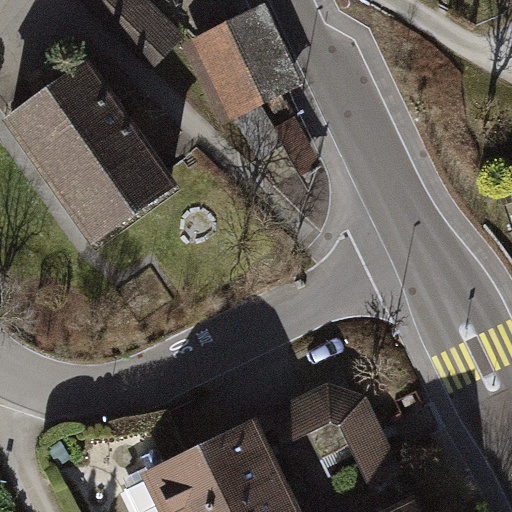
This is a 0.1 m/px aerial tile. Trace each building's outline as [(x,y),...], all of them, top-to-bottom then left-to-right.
[(181,32),(146,0),(79,0),(150,65),(181,32)] [(261,14),(191,45),(223,119),(293,88),(261,14)] [(86,67),(10,119),(95,241),(171,189),(86,67)] [(318,166),(294,120),(277,127),(301,175),(318,166)] [(330,383),(262,416),(270,434),(278,430),(286,446),(334,423),(342,426),(373,489),(404,474),(368,395),(330,383)] [(262,416),(146,474),(164,511),(434,511),(427,495),(389,511),(305,511),(270,434),(262,416)]
